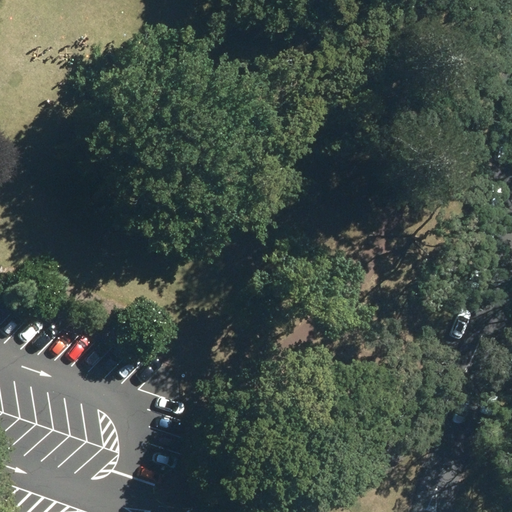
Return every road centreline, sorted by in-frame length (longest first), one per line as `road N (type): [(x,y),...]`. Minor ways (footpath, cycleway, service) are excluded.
road 1 (unclassified): [(291,511),(405,434),(453,378)]
road 2 (unclassified): [(453,378),(511,198)]
road 3 (unclassified): [(453,378),(425,511)]
